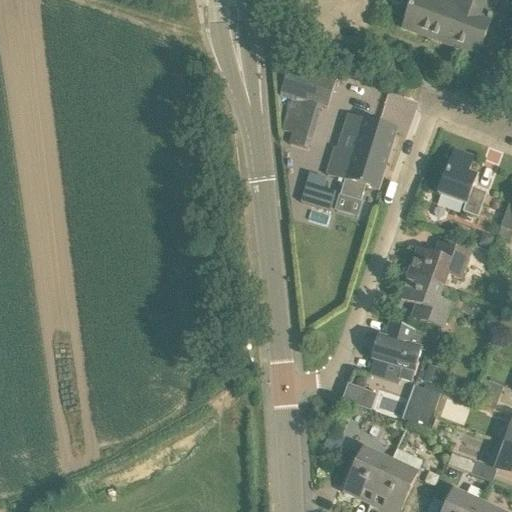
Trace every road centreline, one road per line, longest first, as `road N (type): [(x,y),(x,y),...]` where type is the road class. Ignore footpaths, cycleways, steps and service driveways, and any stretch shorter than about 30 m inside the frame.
road 1 (tertiary): [(285,386),(232,0)]
road 2 (residential): [(285,386),(316,384),(338,371),(433,104)]
road 3 (track): [(97,0),(203,37),(234,37)]
road 4 (tertiary): [(294,511),(285,386)]
